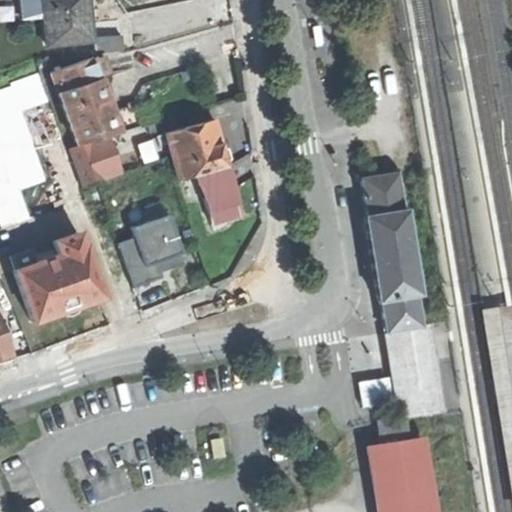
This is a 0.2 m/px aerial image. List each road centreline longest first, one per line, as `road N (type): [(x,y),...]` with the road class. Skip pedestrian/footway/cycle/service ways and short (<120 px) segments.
road 1 (residential): [(122,345),(275,328),(327,303),(330,243),(285,0)]
road 2 (residential): [(249,0),(278,232),(268,267),(242,292),(122,345)]
road 3 (residential): [(0,384),(122,345)]
